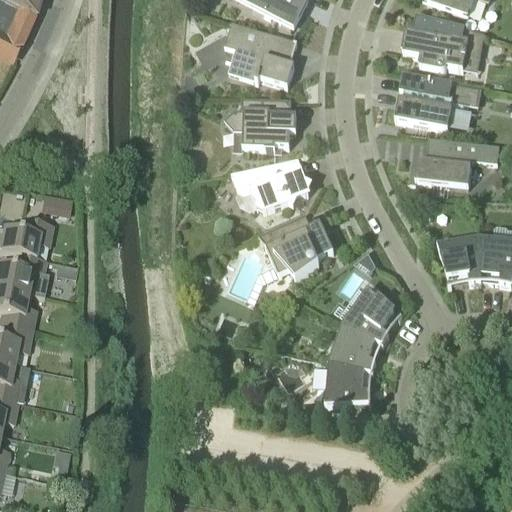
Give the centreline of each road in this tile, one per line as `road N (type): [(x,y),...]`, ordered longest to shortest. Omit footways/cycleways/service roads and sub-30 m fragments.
road 1 (residential): [(435,326),(354,178),(343,116),(345,49),(365,0)]
road 2 (residential): [(437,466),(407,421),(405,390),(418,344),(435,326)]
road 3 (residential): [(0,136),(67,0)]
